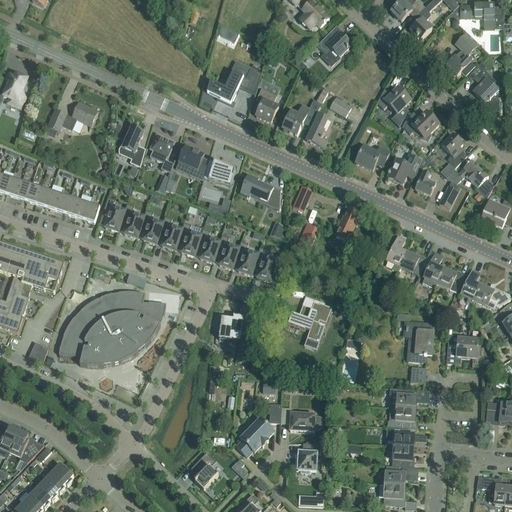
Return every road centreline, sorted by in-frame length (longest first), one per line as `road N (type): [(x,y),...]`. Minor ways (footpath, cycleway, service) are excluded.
road 1 (secondary): [(511,263),(188,116)]
road 2 (residential): [(203,294),(0,222)]
road 3 (unclassified): [(511,159),(496,155),(363,17)]
road 4 (secondary): [(0,32),(188,116)]
road 5 (residential): [(439,466),(448,388),(461,375),(480,394),(476,458)]
road 6 (residential): [(130,445),(147,426),(203,294)]
road 7 (residential): [(0,362),(79,399),(130,445)]
road 8 (residential): [(99,478),(48,427),(0,403)]
